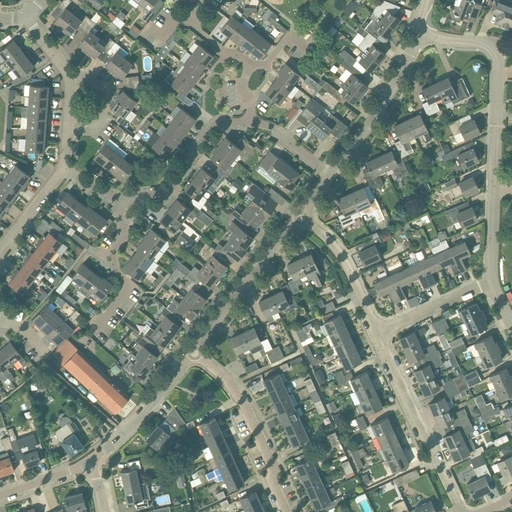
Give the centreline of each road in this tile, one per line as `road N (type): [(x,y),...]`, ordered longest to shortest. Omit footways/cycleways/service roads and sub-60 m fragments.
road 1 (residential): [(492,186),(498,45),(417,32)]
road 2 (residential): [(458,511),(374,330)]
road 3 (residential): [(284,511),(242,403),(191,351)]
road 4 (unclassified): [(191,351),(296,215)]
road 5 (unclassified): [(329,174),(391,90),(417,32)]
road 6 (residential): [(120,199),(166,193),(216,123),(250,123)]
road 7 (residential): [(94,330),(131,284),(115,271),(112,251),(124,235),(120,199)]
road 8 (unclassified): [(88,465),(145,411),(191,351)]
road 9 (residential): [(374,330),(325,235),(296,215)]
road 10 (residential): [(374,330),(491,280)]
road 11 (residential): [(248,65),(190,23),(174,20),(163,36),(148,27)]
